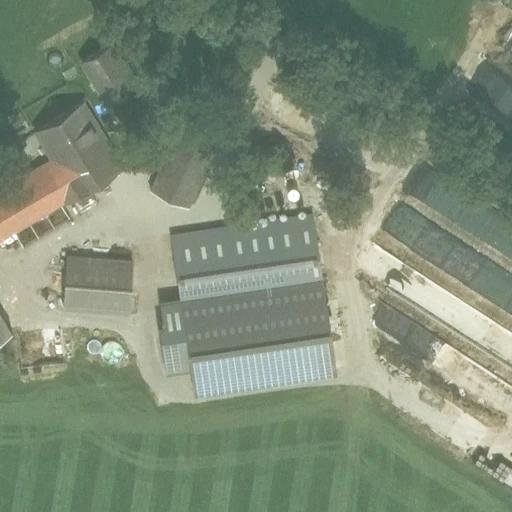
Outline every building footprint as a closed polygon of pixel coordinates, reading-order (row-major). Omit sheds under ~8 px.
[(81,62),(107,103),(135,85),(110,44),(81,62)] [(0,240),(122,167),(83,102),(34,132),(51,159),(0,188),(0,240)] [(184,116),(150,191),(188,208),(222,133),(184,116)] [(335,370),(312,215),(172,236),(181,298),(161,301),(165,324),(160,325),(167,373),(191,370),(194,390),(335,370)] [(407,287),(405,285),(415,274),(381,244),(362,266),(398,298),(407,287)] [(132,261),(66,256),(63,308),(128,313),(132,261)] [(0,308),(0,341),(12,337),(0,308)] [(488,446),(482,465),(499,471),(506,452),(488,446)] [(511,487),(511,485),(511,466),(503,483),(511,487)]
